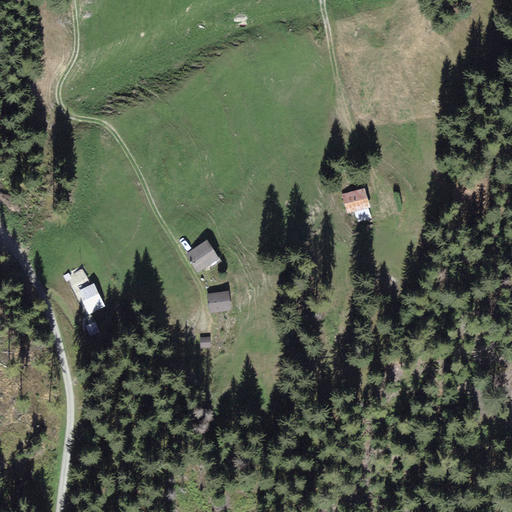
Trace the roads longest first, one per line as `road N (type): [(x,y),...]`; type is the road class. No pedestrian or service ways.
road 1 (track): [(205,301),(123,141),(99,120),(65,112),(59,101),(81,44),(77,0)]
road 2 (track): [(59,511),(71,428),(64,364),(38,291),(0,240)]
road 3 (track): [(322,0),(335,81),(370,178)]
